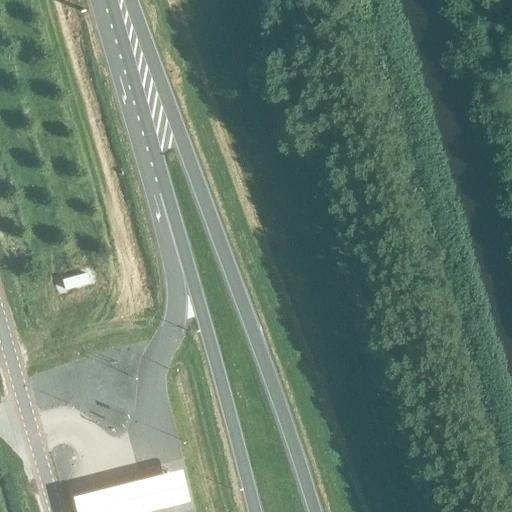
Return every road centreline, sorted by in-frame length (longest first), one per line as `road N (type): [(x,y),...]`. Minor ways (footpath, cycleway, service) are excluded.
road 1 (trunk): [(315,511),(129,0)]
road 2 (trunk): [(111,0),(252,511)]
road 3 (unclassified): [(54,511),(0,332)]
